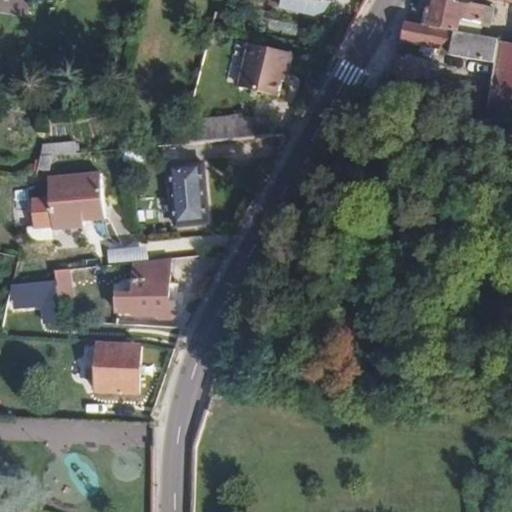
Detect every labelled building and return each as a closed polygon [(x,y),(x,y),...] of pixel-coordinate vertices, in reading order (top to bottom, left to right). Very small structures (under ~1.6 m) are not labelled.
[(325,0),(283,0),(282,6),(317,13),(317,12),(322,12),(328,8),(330,1),(325,0)] [(435,12),(459,17),(485,22),(487,8),(452,0),(422,0),(421,8),(435,12)] [(451,59),(471,63),(497,69),(503,41),(457,32),(459,17),(435,12),(433,27),(409,22),(405,43),(453,52),(451,59)] [(494,79),(490,109),(494,109),(511,112),(511,42),(503,41),(497,69),(471,63),(469,74),(494,79)] [(243,44),(236,90),(286,98),(293,52),(243,44)] [(386,76),(377,91),(425,98),(427,82),(386,76)] [(221,139),(283,133),(282,117),(220,123),(221,139)] [(171,164),(176,225),(208,222),(204,161),(171,164)] [(100,176),(49,181),(50,198),(39,199),(35,205),(37,220),(42,225),(54,224),(54,226),(84,222),(84,219),(104,218),(103,210),(100,176)] [(109,251),(110,264),(149,260),(147,247),(109,251)] [(169,279),(170,258),(134,262),(133,291),(117,291),(116,309),(133,309),(133,312),(168,313),(171,279),(169,279)] [(59,271),(61,307),(80,306),(77,269),(59,271)] [(60,280),(12,285),(15,302),(61,298),(60,280)] [(99,344),(139,346),(139,327),(100,326),(99,344)] [(97,390),(140,392),(141,346),(139,346),(99,344),(97,390)]
